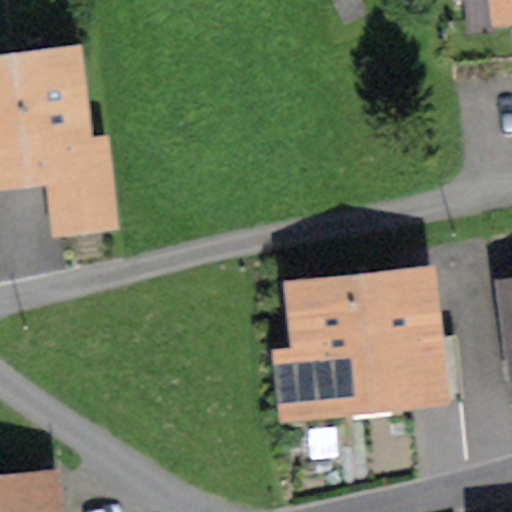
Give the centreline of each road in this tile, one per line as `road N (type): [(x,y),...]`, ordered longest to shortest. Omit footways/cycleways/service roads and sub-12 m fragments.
road 1 (unclassified): [(0,376),(195,511)]
road 2 (unclassified): [(378,511),(511,473)]
